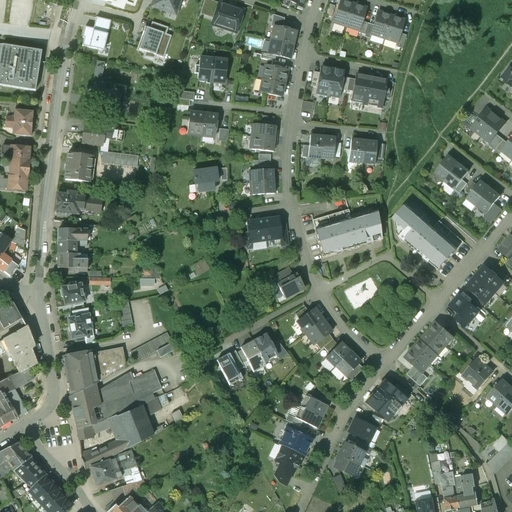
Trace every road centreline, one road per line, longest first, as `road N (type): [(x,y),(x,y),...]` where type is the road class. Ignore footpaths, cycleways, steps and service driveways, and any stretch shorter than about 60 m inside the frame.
road 1 (residential): [(39,300),(52,127),(76,0)]
road 2 (residential): [(307,496),(350,404),(384,365)]
road 3 (residential): [(317,293),(389,259),(427,293),(433,309)]
road 4 (residential): [(39,300),(54,395),(22,426)]
road 5 (residential): [(384,365),(475,454)]
road 6 (residential): [(211,351),(317,293)]
